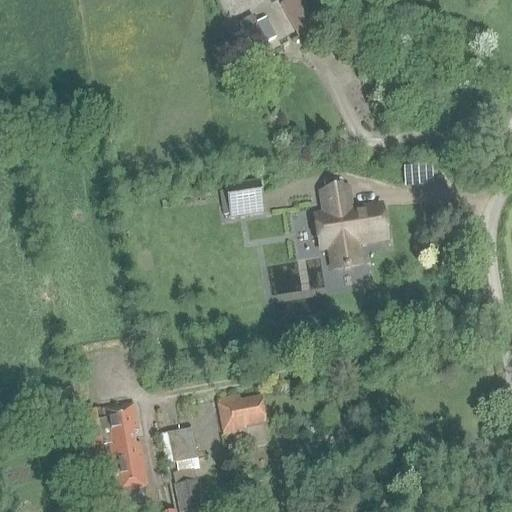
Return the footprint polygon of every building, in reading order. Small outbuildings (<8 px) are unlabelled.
[(298,0),(288,0),(278,6),(296,38),(314,28),(298,0)] [(237,21),(241,28),(232,33),(248,61),(251,63),(271,52),(266,44),(274,41),(261,17),(254,21),(250,13),(237,21)] [(225,187),(229,221),(264,215),(258,182),(225,187)] [(342,269),(342,271),(348,270),(348,268),(359,267),(355,245),(386,240),(380,207),(350,212),(347,190),(319,194),(322,216),(312,218),(318,251),(328,249),(331,271),(342,269)] [(240,399),(216,403),(222,436),(245,432),(248,446),(256,449),(264,448),(268,445),(260,399),(241,403),(240,399)] [(98,448),(107,447),(113,476),(112,476),(113,481),(110,482),(109,479),(108,479),(108,480),(93,483),(98,511),(119,511),(130,510),(127,492),(145,489),(144,485),(145,485),(137,445),(132,446),(130,432),(135,431),(130,407),(101,413),(103,422),(94,424),(92,415),(91,415),(91,416),(77,419),(85,463),(99,460),(100,462),(101,461),(98,448)] [(159,436),(164,467),(196,461),(191,431),(159,436)] [(178,511),(193,511),(199,511),(194,484),(174,487),(178,511)]
